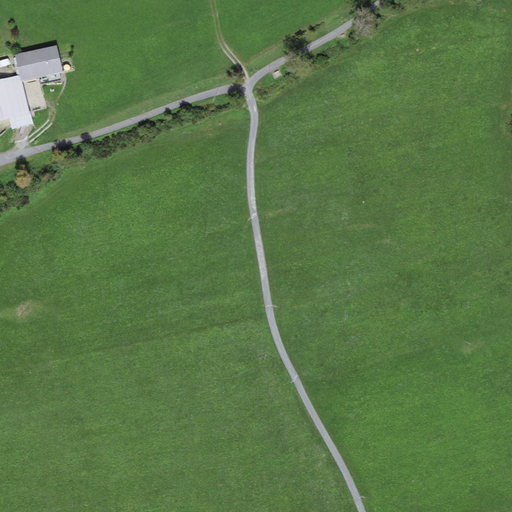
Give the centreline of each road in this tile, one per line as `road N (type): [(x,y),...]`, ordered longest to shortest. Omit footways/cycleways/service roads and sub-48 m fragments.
road 1 (track): [(360,511),(270,322),(250,201),(253,121),(244,84)]
road 2 (track): [(244,84),(0,163)]
road 3 (track): [(384,0),(244,84)]
